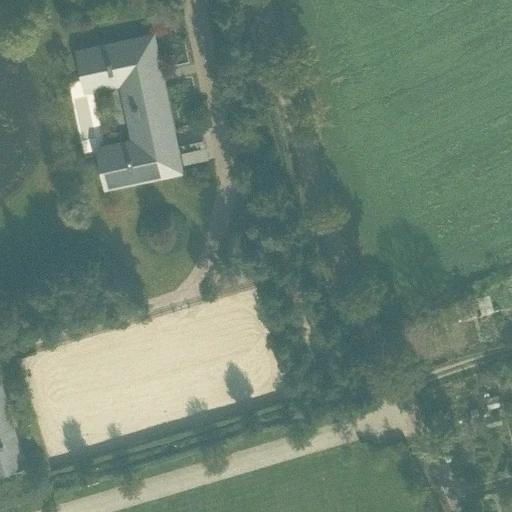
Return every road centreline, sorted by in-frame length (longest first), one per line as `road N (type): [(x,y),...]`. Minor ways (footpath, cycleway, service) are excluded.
road 1 (unclassified): [(462,511),(352,297),(256,0)]
road 2 (unknown): [(206,0),(219,151),(201,268),(163,299),(0,353)]
road 3 (track): [(403,409),(66,511)]
road 4 (track): [(393,387),(511,354)]
